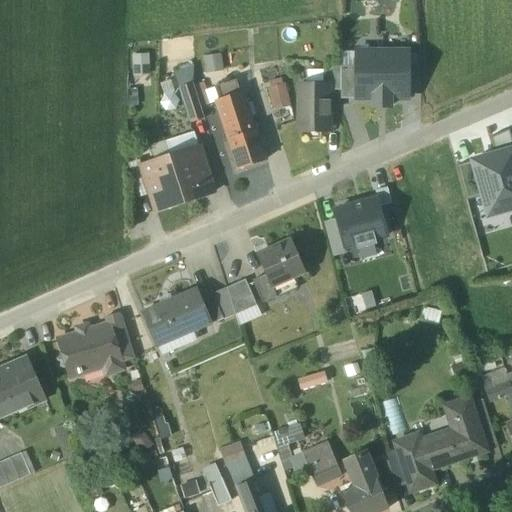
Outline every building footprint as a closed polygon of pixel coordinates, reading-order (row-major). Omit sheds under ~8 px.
[(340,52),(340,67),(356,67),(356,52),(340,52)] [(373,107),(390,107),(390,100),(407,100),(408,52),(356,52),(356,67),(355,100),(373,100),(373,107)] [(149,54),(132,55),(133,77),(150,76),(149,54)] [(220,54),(203,57),(206,74),(224,71),(220,54)] [(178,89),(192,85),(192,66),(174,72),(178,89)] [(328,86),(328,91),(340,91),(340,67),(328,67),(328,86)] [(340,100),(355,100),(356,67),(340,67),(340,91),(340,100)] [(306,70),(306,86),(323,86),(323,70),(306,70)] [(270,83),(271,89),(281,86),(280,80),(270,83)] [(193,86),(200,109),(211,105),(204,83),(193,86)] [(213,90),(217,103),(239,96),(234,83),(213,90)] [(178,89),(190,124),(204,119),(200,109),(193,86),(192,85),(178,89)] [(269,89),(272,103),(287,100),(283,86),(281,86),(271,89),(269,89)] [(299,131),(328,131),(328,91),(328,86),(323,86),(306,86),(299,86),(299,131)] [(214,105),(226,141),(254,131),(249,117),(245,104),(242,95),(239,96),(217,103),(214,105)] [(287,100),(272,103),(273,109),(288,105),(287,100)] [(245,104),(249,117),(256,114),(252,102),(245,104)] [(482,197),(485,207),(498,204),(501,213),(511,209),(511,141),(509,129),(489,138),(493,150),(494,154),(486,157),(471,161),(471,162),(482,197)] [(256,131),(254,131),(226,141),(236,171),(266,161),(256,131)] [(169,156),(170,157),(198,148),(193,133),(165,142),(169,156)] [(169,156),(165,142),(150,147),(154,161),(169,156)] [(213,193),(198,148),(170,157),(185,203),(213,193)] [(185,203),(170,157),(169,156),(154,161),(141,166),(144,175),(150,195),(156,213),(185,203)] [(128,166),(132,179),(144,175),(141,166),(140,162),(128,166)] [(471,162),(457,166),(466,201),(482,197),(471,162)] [(150,195),(144,175),(132,179),(139,198),(150,195)] [(386,237),(385,232),(382,222),(376,200),(334,211),(336,219),(342,241),(344,248),(356,245),(357,249),(374,244),(373,240),(386,237)] [(487,217),(501,213),(498,204),(485,207),(487,217)] [(323,222),(329,245),(342,241),(336,219),(323,222)] [(269,287),(271,286),(291,277),(304,271),(290,241),(256,256),(264,275),(269,287)] [(329,245),(332,257),(346,253),(344,248),(342,241),(329,245)] [(251,281),(261,304),(276,297),(271,286),(269,287),(264,275),(251,281)] [(296,288),(291,277),(271,286),(276,297),(296,288)] [(245,280),(226,288),(234,314),(235,315),(256,306),(245,280)] [(226,288),(212,294),(223,319),(234,314),(226,288)] [(210,325),(223,319),(212,294),(211,291),(198,297),(210,325)] [(142,312),(157,345),(192,330),(192,332),(210,325),(198,297),(195,292),(163,306),(162,304),(142,312)] [(109,325),(120,362),(134,358),(121,316),(122,316),(120,316),(119,314),(104,318),(107,325),(109,325)] [(67,368),(70,378),(103,368),(106,375),(122,370),(120,362),(109,325),(107,325),(58,340),(63,355),(61,355),(57,360),(59,367),(65,368),(67,368)] [(0,419),(15,413),(13,407),(24,402),(26,408),(45,400),(27,359),(0,370),(0,419)] [(301,389),(328,381),(325,370),(298,378),(301,389)] [(511,373),(484,386),(494,408),(505,403),(511,399),(511,373)] [(392,428),(401,425),(392,399),(383,402),(392,428)] [(456,429),(419,441),(418,441),(428,471),(485,452),(478,429),(470,407),(468,399),(448,406),(456,429)] [(511,421),(503,426),(511,446),(511,399),(505,403),(511,419),(511,421)] [(470,407),(478,429),(490,425),(482,403),(470,407)] [(478,429),(485,452),(497,448),(490,425),(478,429)] [(433,485),(428,471),(418,441),(419,441),(417,435),(394,443),(397,451),(400,461),(399,461),(407,485),(409,492),(433,485)] [(303,458),(309,472),(333,461),(327,447),(303,458)] [(385,454),(395,489),(407,485),(399,461),(400,461),(397,451),(385,454)] [(0,462),(0,488),(30,476),(21,454),(0,462)] [(344,463),(355,490),(376,481),(365,454),(344,463)] [(226,465),(235,487),(251,481),(251,482),(254,481),(245,458),(226,465)] [(309,472),(316,488),(340,478),(333,461),(309,472)] [(209,472),(220,505),(233,501),(230,490),(223,468),(209,472)] [(261,511),(257,499),(256,499),(257,498),(251,482),(251,481),(235,487),(244,511),(261,511)] [(377,511),(386,508),(376,481),(355,490),(342,496),(349,511),(377,511)] [(276,511),(270,494),(257,499),(261,511),(276,511)]
